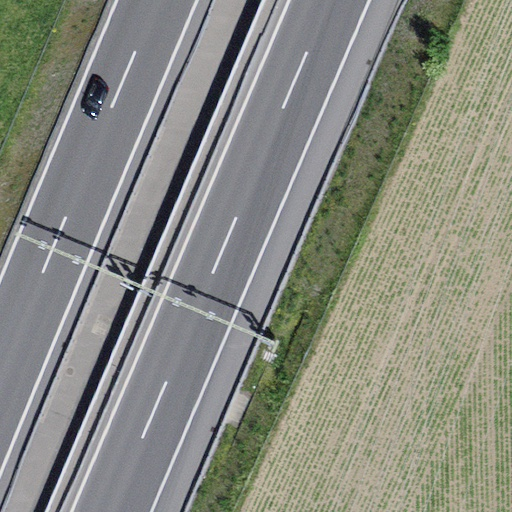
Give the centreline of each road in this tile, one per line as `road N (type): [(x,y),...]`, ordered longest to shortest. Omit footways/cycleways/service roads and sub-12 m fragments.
road 1 (motorway): [(113,511),(331,0)]
road 2 (motorway): [(159,0),(0,381)]
